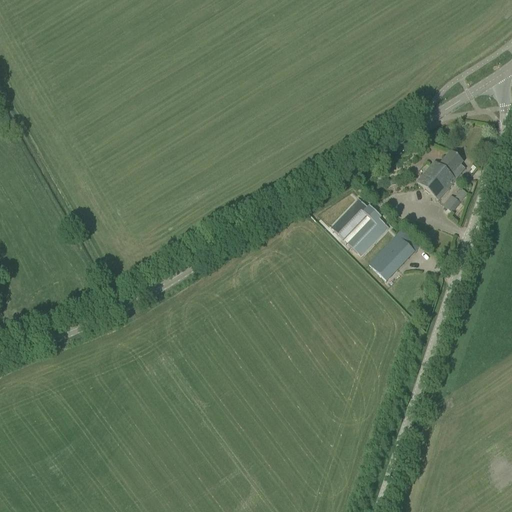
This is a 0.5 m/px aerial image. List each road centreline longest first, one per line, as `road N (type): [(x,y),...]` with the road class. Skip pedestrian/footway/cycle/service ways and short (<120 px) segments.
road 1 (tertiary): [(0,362),(118,311),(495,78)]
road 2 (unclassified): [(378,511),(500,135),(506,108),(495,78)]
